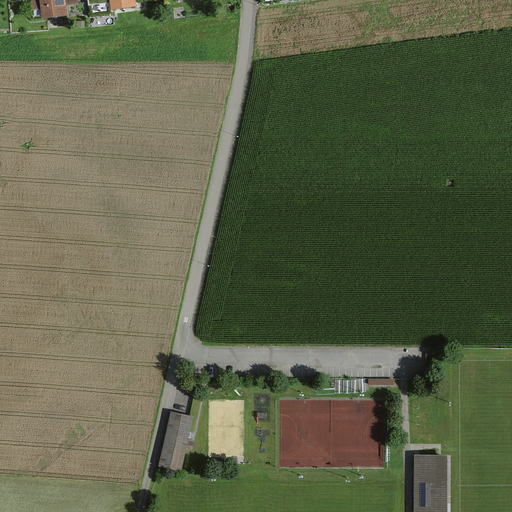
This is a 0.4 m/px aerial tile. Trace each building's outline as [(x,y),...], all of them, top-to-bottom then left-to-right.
[(31,0),(32,11),(43,10),(44,19),(67,16),(66,7),(78,6),(77,0),(31,0)] [(136,0),(87,0),(88,7),(110,4),(111,12),(137,9),(136,0)] [(371,377),(370,384),(392,385),(392,377),(371,377)] [(281,401),(281,469),(389,468),(389,448),(380,449),(380,400),(281,401)] [(195,418),(172,412),(159,465),(182,470),(195,418)] [(448,511),(449,457),(416,457),(416,511),(448,511)]
